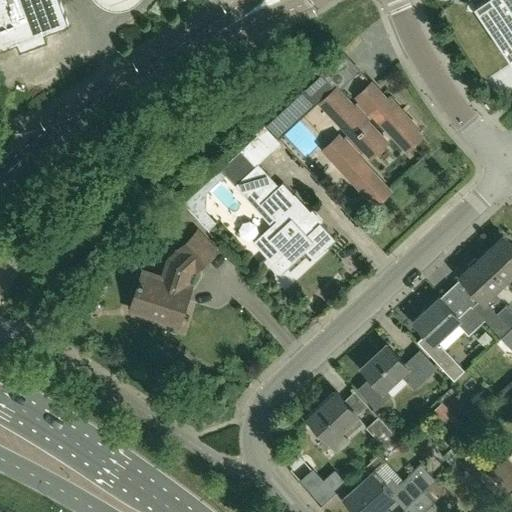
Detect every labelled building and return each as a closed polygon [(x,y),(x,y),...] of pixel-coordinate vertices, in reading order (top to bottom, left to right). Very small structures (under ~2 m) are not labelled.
[(60,0),(0,0),(0,47),(17,42),(18,43),(20,44),(21,45),(24,46),(26,47),(28,47),(30,46),(30,47),(31,48),(32,49),(33,49),(35,49),(36,49),(37,48),(38,47),(38,46),(38,45),(38,44),(38,43),(40,42),(41,42),(42,40),(43,39),(44,37),(45,35),(45,33),(45,31),(69,23),(60,0)] [(479,11),(511,59),(511,0),(479,0),(474,3),(479,11)] [(356,109),(339,91),(360,71),(343,54),(321,75),(337,91),(323,104),(353,136),(345,143),(340,138),(326,151),(375,203),(389,190),(354,153),(361,145),(366,151),(382,136),(364,117),(371,110),(406,148),(420,135),(414,128),(416,126),(391,100),(389,102),(373,85),(359,98),(363,103),(356,109)] [(283,183),(279,186),(259,165),(242,148),(220,169),(272,224),(256,240),(284,270),(307,248),(317,258),(336,239),(283,183)] [(199,184),(182,200),(198,217),(205,211),(205,191),(199,184)] [(179,250),(175,254),(168,260),(163,278),(142,271),(132,303),(153,310),(151,317),(177,325),(190,287),(184,285),(188,272),(194,266),(197,269),(215,252),(195,231),(177,249),(179,250)] [(511,275),(511,243),(505,236),(483,256),(506,281),(511,275)] [(485,300),(506,281),(483,256),(461,276),(482,298),(473,307),(486,320),(501,337),(510,328),(485,300)] [(470,335),(486,320),(473,307),(472,305),(459,317),(440,296),(414,320),(427,334),(419,341),(452,376),(462,366),(441,344),(440,346),(437,342),(458,322),(470,335)] [(511,326),(510,328),(501,337),(509,345),(511,342),(511,326)] [(363,367),(371,376),(359,388),(376,407),(390,394),(384,387),(401,372),(415,388),(437,367),(420,349),(405,363),(388,344),(363,367)] [(308,416),(337,448),(348,438),(340,430),(357,414),(335,390),(308,416)] [(440,401),(432,410),(441,420),(450,411),(440,401)] [(398,438),(379,416),(367,427),(385,449),(398,438)] [(511,468),(506,461),(489,475),(505,495),(511,489),(511,468)] [(358,511),(376,511),(394,496),(405,508),(425,490),(425,491),(438,480),(422,462),(391,490),(374,471),(345,497),(358,511)] [(441,511),(443,510),(425,491),(425,490),(405,508),(408,511),(441,511)]
